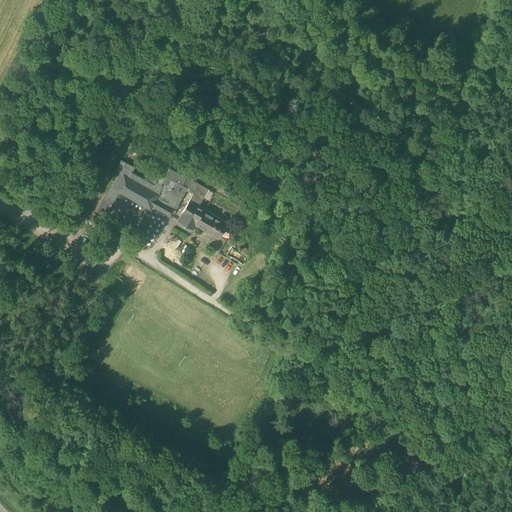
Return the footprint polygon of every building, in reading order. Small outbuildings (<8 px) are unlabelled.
[(189,164),(177,157),(174,162),(186,169),(189,164)] [(113,204),(119,192),(131,172),(134,168),(121,161),(116,170),(118,172),(94,218),(99,220),(109,202),(113,204)] [(149,182),(131,172),(119,192),(151,210),(152,207),(156,209),(171,217),(178,205),(178,204),(182,197),(167,188),(169,184),(171,181),(182,186),(183,185),(187,178),(169,169),(165,178),(155,172),(149,182)] [(195,192),(204,197),(208,191),(209,190),(190,180),(187,178),(183,185),(185,187),(183,189),(186,190),(188,192),(188,191),(194,194),(195,192)] [(167,188),(182,197),(186,190),(183,189),(185,187),(183,185),(182,186),(171,181),(169,184),(167,188)] [(213,193),(208,191),(204,197),(204,198),(209,201),(213,193)] [(214,231),(221,236),(226,227),(228,224),(199,206),(201,203),(191,198),(177,221),(178,221),(176,224),(191,233),(193,230),(195,226),(212,236),(214,231)] [(109,202),(99,220),(102,222),(113,204),(109,202)] [(171,217),(156,209),(150,218),(168,228),(173,219),(171,217)] [(254,215),(242,209),(238,216),(250,222),(254,215)] [(220,237),(226,240),(232,230),(226,227),(221,236),(220,237)] [(219,240),(220,237),(221,236),(214,231),(212,236),(219,240)]
